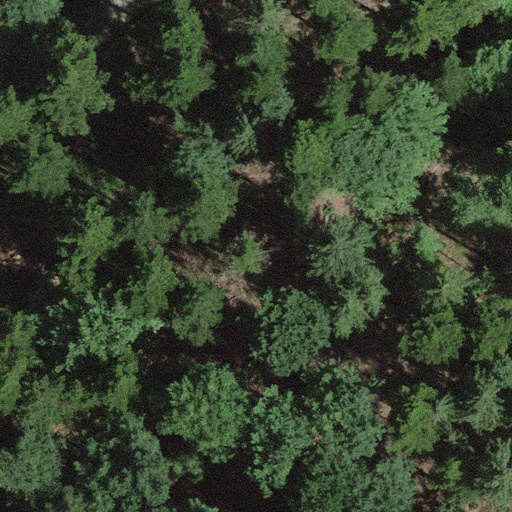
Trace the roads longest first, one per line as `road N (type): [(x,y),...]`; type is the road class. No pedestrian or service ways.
road 1 (track): [(352,0),(426,142),(452,167),(511,200)]
road 2 (track): [(0,104),(128,0)]
